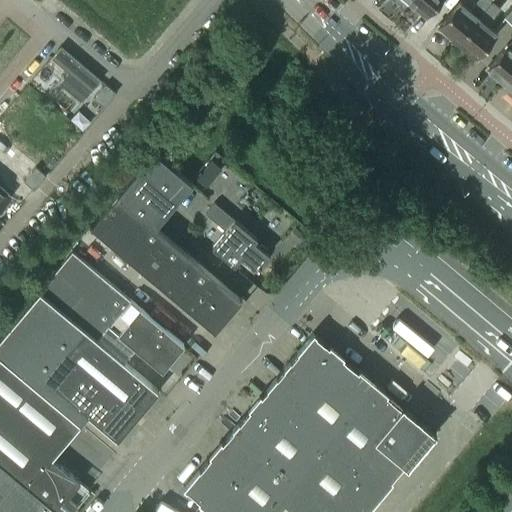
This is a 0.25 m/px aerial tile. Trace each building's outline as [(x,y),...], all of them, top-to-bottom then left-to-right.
[(406,0),(425,16),(438,0),(406,0)] [(456,42),(490,1),(488,0),(476,0),(473,4),(478,8),(473,13),(458,0),(437,25),(456,42)] [(475,58),(496,33),(485,23),(498,8),(490,1),(456,42),(475,58)] [(250,35),(259,23),(250,16),(241,27),(250,35)] [(56,42),(38,64),(84,102),(102,81),(56,42)] [(505,83),(511,74),(511,50),(506,45),(486,68),(505,83)] [(103,106),(115,92),(105,84),(93,98),(103,106)] [(0,137),(0,174),(14,186),(32,165),(0,137)] [(241,297),(156,225),(191,183),(152,150),(88,225),(213,330),(241,297)] [(33,190),(45,176),(35,167),(23,181),(33,190)] [(0,191),(0,209),(9,199),(0,191)] [(23,202),(15,196),(3,210),(11,216),(23,202)] [(266,249),(260,244),(258,245),(253,241),(256,238),(214,202),(205,213),(225,229),(211,246),(233,265),(238,259),(252,271),(255,268),(256,269),(260,265),(262,266),(268,258),(266,254),(267,253),(266,252),(266,249)] [(183,343),(71,250),(38,290),(96,338),(107,325),(161,370),(183,343)] [(157,390),(96,338),(38,290),(0,334),(0,357),(79,423),(86,414),(116,439),(157,390)] [(372,437),(399,406),(312,332),(183,487),(212,511),(361,511),(403,463),(372,437)] [(0,457),(54,506),(60,511),(67,511),(87,488),(50,457),(79,423),(0,357),(0,457)] [(406,466),(435,432),(403,405),(401,404),(399,406),(372,437),(403,463),(406,466)] [(49,511),(54,506),(0,457),(0,511),(49,511)]
